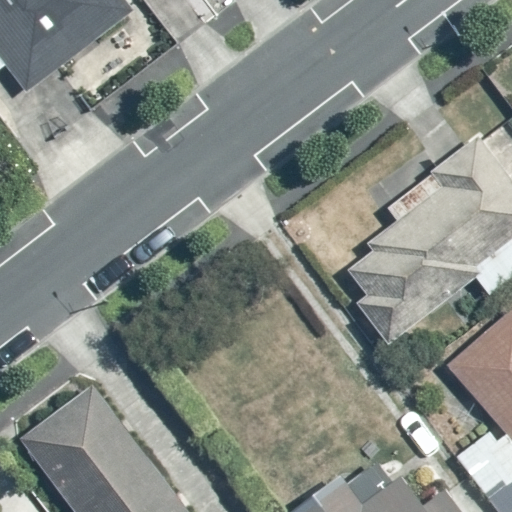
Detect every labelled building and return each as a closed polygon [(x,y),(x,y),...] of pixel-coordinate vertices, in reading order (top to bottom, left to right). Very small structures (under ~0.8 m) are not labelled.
[(0,0),(0,69),(5,66),(25,93),(130,14),(119,0),(0,0)] [(511,244),(511,179),(478,134),(429,171),(442,188),(369,242),(376,251),(350,271),(368,295),(357,304),(389,346),(482,276),(478,270),(511,244)] [(511,511),(511,308),(446,360),(495,423),(459,451),(505,511),(511,511)] [(187,511),(92,386),(21,440),(75,511),(187,511)] [(338,478),(292,511),(465,511),(447,487),(425,503),(404,475),(360,508),(338,478)]
